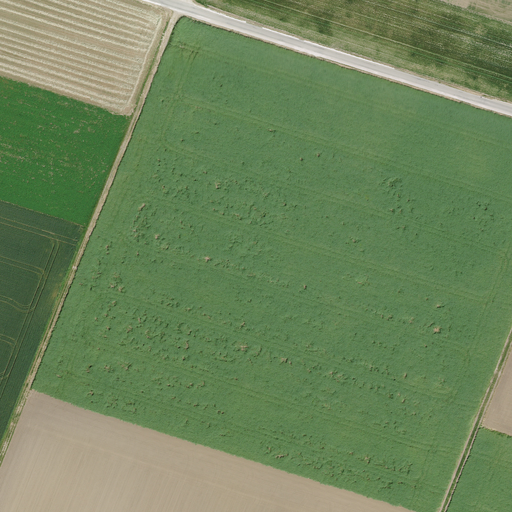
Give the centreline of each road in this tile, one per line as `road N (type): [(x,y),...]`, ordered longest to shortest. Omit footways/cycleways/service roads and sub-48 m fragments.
road 1 (track): [(182,0),(0,459)]
road 2 (unclassified): [(161,0),(511,110)]
road 3 (track): [(511,333),(441,511)]
